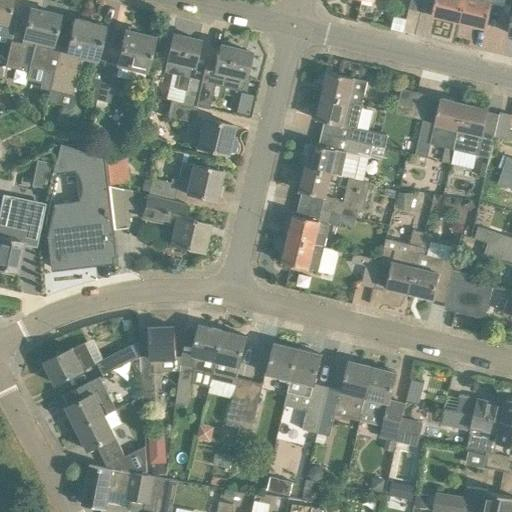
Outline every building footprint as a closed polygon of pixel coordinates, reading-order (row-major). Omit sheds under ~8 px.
[(0,0),(0,22),(6,24),(11,0),(0,0)] [(421,12),(423,0),(411,0),(409,9),(421,12)] [(459,21),(464,0),(436,0),(433,15),(459,21)] [(493,0),(464,0),(459,21),(487,28),(493,0)] [(59,47),(60,46),(52,44),(59,16),(30,9),(23,38),(35,41),(31,60),(48,64),(49,59),(56,61),(59,47)] [(53,74),(53,73),(49,90),(72,95),(81,58),(95,61),(104,26),(74,19),(67,49),(59,47),(56,61),(53,74)] [(153,38),(125,31),(117,65),(145,72),(153,38)] [(185,91),(182,103),(196,107),(199,94),(202,81),(188,78),(191,66),(193,66),(199,41),(172,35),(163,72),(179,76),(176,89),(185,91)] [(27,46),(22,44),(11,42),(5,67),(20,71),(27,46)] [(220,46),(214,72),(228,75),(227,79),(227,85),(230,89),(236,90),(240,88),(243,83),(250,53),(220,46)] [(115,73),(104,70),(96,100),(108,103),(115,73)] [(368,81),(354,78),(328,72),(322,96),(362,105),(368,81)] [(429,96),(417,93),(413,109),(399,105),(396,114),(424,120),(429,96)] [(199,94),(196,107),(197,107),(208,109),(211,97),(199,94)] [(363,105),(362,105),(322,96),(320,107),(315,105),(312,118),(317,119),(317,120),(350,127),(347,139),(385,147),(388,136),(358,128),(363,105)] [(424,120),(415,155),(428,158),(433,135),(445,138),(443,147),(445,148),(442,162),(451,164),(454,150),(465,104),(441,99),(440,101),(429,98),(424,120)] [(171,101),(167,117),(188,122),(185,132),(199,136),(197,147),(226,155),(233,126),(204,119),(202,123),(194,121),(197,107),(196,107),(182,103),(171,101)] [(489,159),(494,137),(499,115),(488,113),(488,110),(465,104),(454,150),(465,153),(467,145),(478,148),(476,156),(489,159)] [(511,115),(500,113),(499,115),(494,137),(511,141),(511,132),(509,131),(511,118),(511,115)] [(311,143),(305,167),(331,173),(342,176),(347,153),(370,159),(370,158),(382,160),(385,147),(347,139),(344,151),(311,143)] [(107,185),(104,158),(84,152),(59,145),(54,170),(79,167),(84,207),(52,211),(46,237),(50,265),(52,265),(52,268),(77,265),(77,262),(116,257),(112,229),(113,229),(108,186),(107,185)] [(128,155),(107,156),(109,182),(129,181),(128,155)] [(502,171),(511,174),(511,158),(507,157),(502,171)] [(38,161),(33,185),(45,188),(50,163),(38,161)] [(182,162),(176,185),(177,186),(187,189),(186,194),(215,201),(222,172),(208,169),(209,167),(205,167),(205,168),(182,162)] [(364,210),(370,183),(349,178),(344,202),(339,201),(340,200),(326,196),(331,173),(305,167),(300,191),(325,197),(322,209),(356,217),(358,209),(364,210)] [(511,174),(502,171),(494,168),(489,181),(511,189),(511,174)] [(148,195),(174,201),(177,186),(176,185),(152,179),(148,195)] [(127,228),(125,210),(134,209),(131,191),(108,186),(113,229),(113,230),(127,228)] [(195,219),(184,217),(187,205),(174,201),(148,195),(146,195),(141,216),(162,222),(175,225),(170,244),(203,252),(209,225),(195,221),(195,219)] [(0,268),(16,272),(20,253),(22,242),(35,245),(43,207),(5,198),(0,221),(0,268)] [(354,225),(356,217),(322,209),(319,221),(294,215),(288,239),(324,247),(327,236),(317,234),(320,222),(340,227),(341,222),(354,225)] [(475,238),(493,244),(511,250),(511,237),(479,226),(475,238)] [(410,293),(425,233),(417,231),(411,254),(384,248),(381,260),(375,285),(410,293)] [(451,278),(453,269),(455,262),(431,256),(432,251),(430,250),(433,235),(425,233),(410,293),(446,302),(451,278)] [(338,251),(324,247),(288,239),(283,262),(332,274),(338,251)] [(511,250),(493,244),(489,256),(511,263),(511,287),(511,290),(511,250)] [(375,285),(381,260),(354,254),(352,263),(366,266),(362,282),(375,285)] [(453,269),(451,278),(466,282),(468,273),(453,269)] [(451,278),(446,302),(480,311),(486,286),(478,284),(466,282),(451,278)] [(181,365),(180,371),(177,393),(176,404),(188,405),(190,389),(191,389),(194,368),(213,373),(223,331),(199,325),(192,355),(193,355),(192,366),(181,365)] [(180,371),(181,365),(182,356),(176,357),(174,327),(149,328),(151,356),(140,357),(141,371),(143,402),(156,401),(155,372),(180,371)] [(247,337),(223,331),(213,373),(212,379),(236,385),(226,425),(240,428),(242,420),(251,381),(237,378),(247,337)] [(97,364),(103,375),(140,356),(139,342),(97,364)] [(55,384),(73,376),(83,371),(83,370),(93,365),(83,344),(72,349),(72,348),(44,362),(55,384)] [(291,379),(298,349),(274,344),(267,374),(291,379)] [(301,430),(318,434),(329,389),(315,385),(322,355),(298,349),(291,379),(288,392),(309,397),(301,430)] [(141,371),(140,357),(140,356),(103,375),(109,387),(141,371)] [(349,362),(342,392),(329,389),(318,434),(330,437),(338,404),(363,410),(373,367),(349,362)] [(397,373),(373,367),(363,410),(385,415),(380,435),(397,440),(402,419),(405,404),(390,401),(397,373)] [(104,388),(99,377),(64,394),(70,405),(104,388)] [(409,398),(420,401),(425,380),(414,378),(409,398)] [(263,384),(251,381),(242,420),(254,423),(263,384)] [(77,429),(106,415),(115,410),(104,388),(70,405),(66,407),(77,429)] [(509,400),(506,399),(504,408),(470,399),(471,397),(460,394),(459,397),(460,397),(457,410),(511,422),(511,397),(510,397),(509,400)] [(467,447),(486,452),(495,453),(497,442),(511,445),(511,422),(457,410),(456,410),(456,411),(445,409),(441,425),(469,431),(467,447)] [(148,475),(146,446),(126,456),(106,415),(77,429),(88,451),(97,446),(108,468),(148,475)] [(422,424),(402,419),(397,440),(417,445),(422,424)] [(149,431),(150,461),(167,460),(166,430),(149,431)] [(510,456),(495,453),(486,452),(484,467),(508,472),(510,456)] [(82,504),(106,509),(111,486),(130,489),(128,499),(129,499),(128,506),(144,509),(143,511),(155,511),(163,477),(148,475),(108,468),(90,465),(84,494),(82,504)] [(171,511),(178,480),(163,477),(155,511),(171,511)] [(439,511),(511,511),(511,496),(469,487),(466,498),(449,494),(448,500),(440,499),(438,511),(439,511)] [(231,511),(234,504),(220,501),(217,511),(231,511)]
